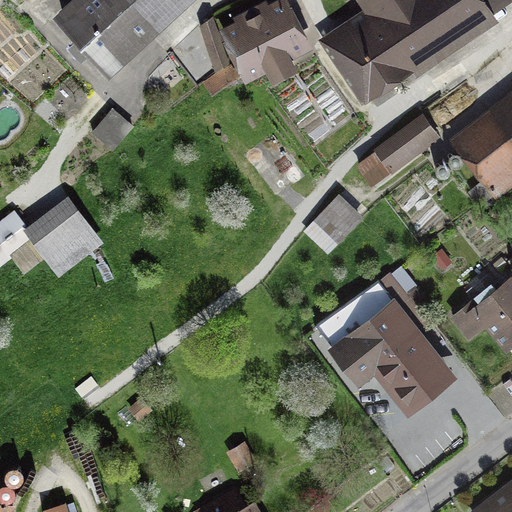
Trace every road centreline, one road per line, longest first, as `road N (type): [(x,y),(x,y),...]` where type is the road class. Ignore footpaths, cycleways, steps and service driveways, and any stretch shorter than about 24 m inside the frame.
road 1 (track): [(116,88),(68,143),(51,191)]
road 2 (tertiary): [(411,511),(511,439)]
